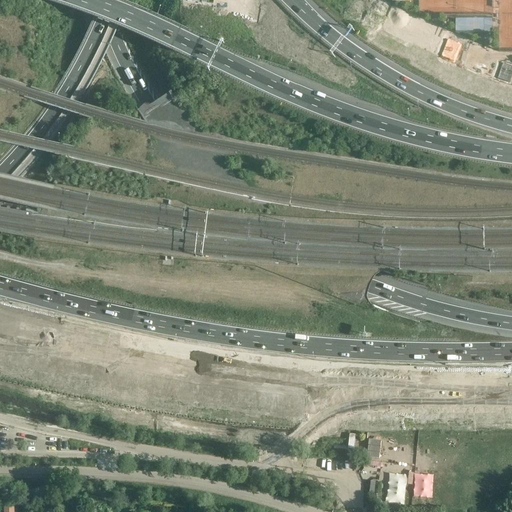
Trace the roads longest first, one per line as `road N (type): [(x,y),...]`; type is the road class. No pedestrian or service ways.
road 1 (motorway): [(41,297),(185,337),(289,355),(511,374)]
road 2 (motorway): [(41,297),(278,344),(511,351)]
road 3 (motorway): [(41,297),(186,322),(314,330),(511,317)]
road 4 (motorway): [(511,154),(402,133),(323,106),(86,0)]
road 5 (motorway): [(105,0),(133,70),(205,167),(277,230),(371,284)]
road 6 (unclassified): [(314,511),(150,477),(0,471)]
road 7 (motorway): [(511,133),(399,96),(336,57),(271,0)]
road 8 (motorway): [(511,102),(389,54),(308,0)]
road 9 (motorway): [(0,179),(74,78),(110,0)]
road 10 (motorway): [(511,74),(333,0)]
road 11 (motorway): [(371,284),(511,343)]
road 12 (motorway): [(371,284),(423,305),(511,324)]
